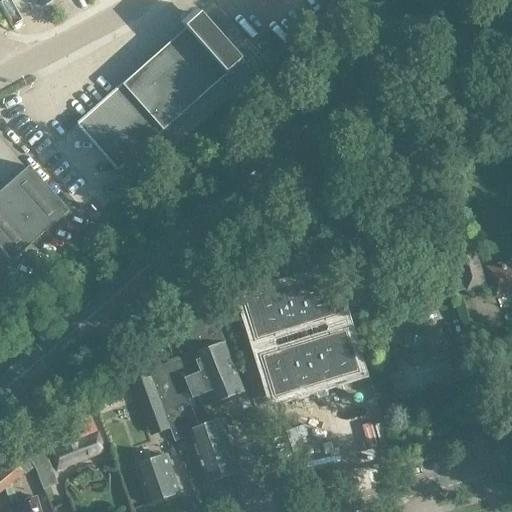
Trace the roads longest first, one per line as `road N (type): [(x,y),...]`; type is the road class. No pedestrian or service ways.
road 1 (secondary): [(0,389),(308,137),(460,0)]
road 2 (residential): [(338,511),(511,463)]
road 3 (unclassified): [(4,74),(140,0)]
